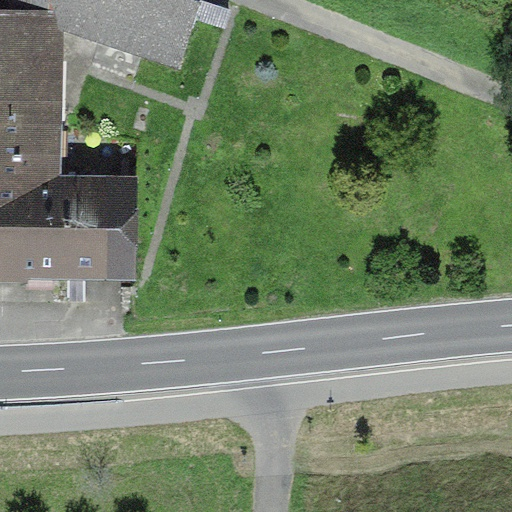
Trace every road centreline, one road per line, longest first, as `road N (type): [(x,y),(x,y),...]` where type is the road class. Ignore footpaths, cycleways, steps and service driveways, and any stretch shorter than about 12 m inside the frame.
road 1 (secondary): [(274,349),(0,370)]
road 2 (secondary): [(511,330),(274,349)]
road 3 (residential): [(326,0),(511,62)]
road 4 (residential): [(274,349),(279,456),(271,511)]
